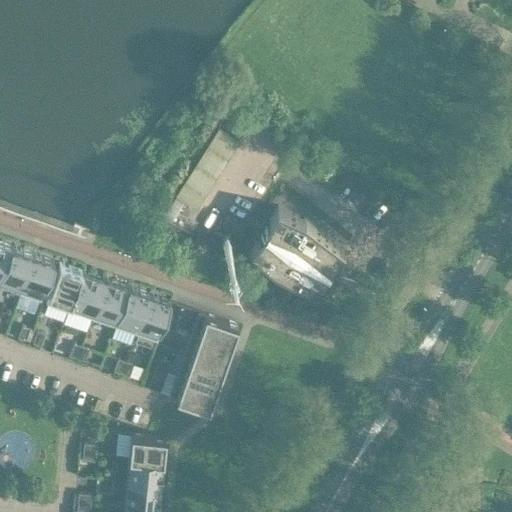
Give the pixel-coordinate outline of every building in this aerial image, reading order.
[(188,197),(228,135),(209,122),(168,185),(188,197)] [(313,297),(327,276),(344,248),(305,218),(277,206),(246,254),(269,274),(313,297)] [(227,215),(222,223),(239,233),(244,225),(227,215)] [(0,242),(0,271),(9,245),(0,242)] [(9,245),(0,271),(0,286),(17,292),(31,253),(9,245)] [(31,253),(17,292),(39,300),(53,261),(31,253)] [(58,262),(44,302),(66,309),(80,270),(58,262)] [(80,270),(66,309),(89,317),(102,278),(80,270)] [(102,278),(89,317),(111,325),(125,286),(102,278)] [(125,286),(111,325),(133,333),(147,293),(125,286)] [(147,293),(133,333),(155,340),(169,301),(147,293)] [(229,345),(236,324),(197,310),(190,332),(229,345)] [(162,323),(174,327),(177,320),(164,315),(162,323)] [(172,335),(174,327),(162,323),(159,331),(172,335)] [(24,340),(29,328),(21,325),(16,337),(24,340)] [(39,345),(44,333),(36,330),(31,342),(39,345)] [(229,345),(190,332),(183,352),(222,366),(229,345)] [(76,358),(80,345),(72,343),(68,355),(76,358)] [(80,345),(76,358),(84,361),(88,348),(80,345)] [(175,374),(214,387),(222,366),(182,353),(175,374)] [(155,365),(167,370),(170,362),(158,357),(155,365)] [(112,370),(120,373),(125,361),(117,358),(112,370)] [(125,361),(120,373),(128,376),(133,364),(125,361)] [(155,365),(152,373),(165,378),(167,370),(155,365)] [(175,374),(168,395),(207,408),(214,387),(175,374)] [(162,460),(164,437),(130,433),(127,456),(162,460)] [(82,451),(95,453),(96,444),(83,443),(82,451)] [(81,459),(94,461),(95,453),(82,451),(81,459)] [(159,483),(162,460),(127,456),(125,479),(159,483)] [(159,483),(125,479),(123,503),(157,506),(159,483)] [(76,501),(90,503),(90,494),(77,493),(76,501)] [(76,509),(89,511),(90,503),(76,501),(76,509)] [(121,511),(156,511),(157,506),(123,503),(121,511)]
